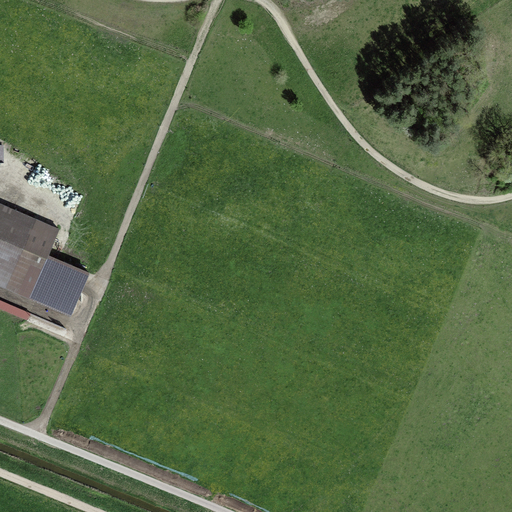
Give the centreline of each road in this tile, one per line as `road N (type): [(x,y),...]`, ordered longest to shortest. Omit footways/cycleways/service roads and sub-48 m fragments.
road 1 (track): [(39,437),(218,0)]
road 2 (track): [(260,0),(273,8),(363,148),(463,202),(511,196)]
road 3 (track): [(39,437),(223,511)]
